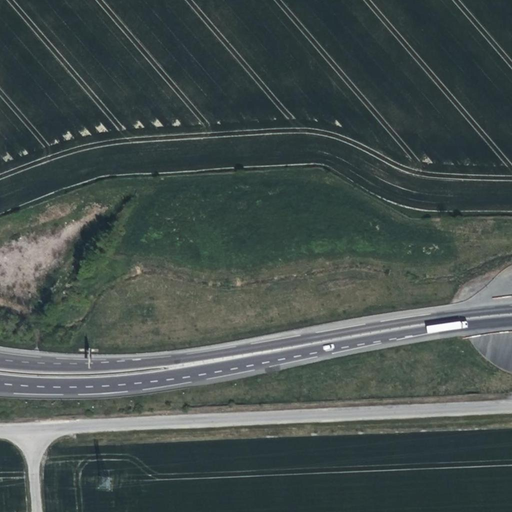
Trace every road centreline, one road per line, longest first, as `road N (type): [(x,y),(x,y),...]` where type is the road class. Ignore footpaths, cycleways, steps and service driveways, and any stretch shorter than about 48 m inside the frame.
road 1 (motorway): [(0,382),(86,386),(152,378),(511,318)]
road 2 (motorway): [(511,308),(174,360),(94,367),(0,362)]
road 3 (unclassified): [(511,405),(31,426)]
